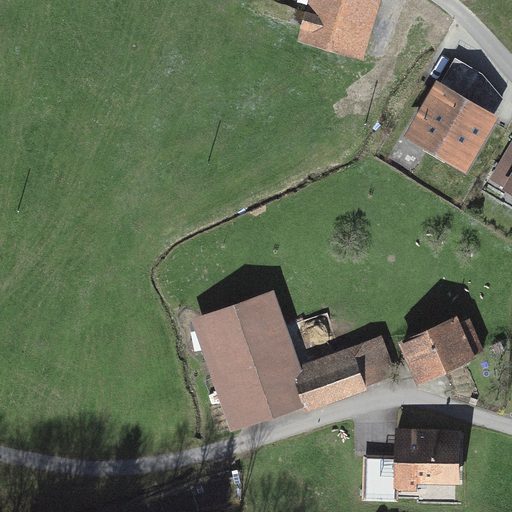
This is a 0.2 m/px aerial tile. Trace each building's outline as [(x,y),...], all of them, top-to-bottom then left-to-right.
[(311,0),(297,54),(368,73),(387,0),(311,0)] [(440,92),(408,144),(469,181),(502,129),(440,92)] [(511,148),(498,172),(511,180),(511,148)] [(383,347),(317,368),(293,292),(207,319),(243,435),(396,387),(383,347)] [(473,318),(406,350),(424,388),(491,356),(473,318)] [(463,439),(398,436),(396,490),(462,492),(463,439)] [(366,449),(365,497),(393,497),(395,450),(366,449)]
